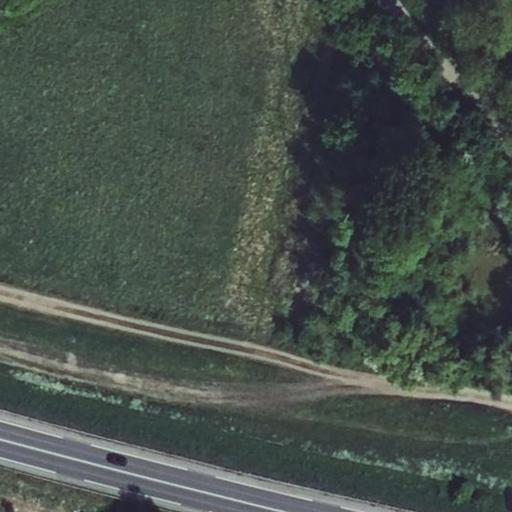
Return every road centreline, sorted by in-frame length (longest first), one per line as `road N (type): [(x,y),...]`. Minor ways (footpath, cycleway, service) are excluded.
road 1 (track): [(511,400),(0,286)]
road 2 (trunk): [(0,441),(278,511)]
